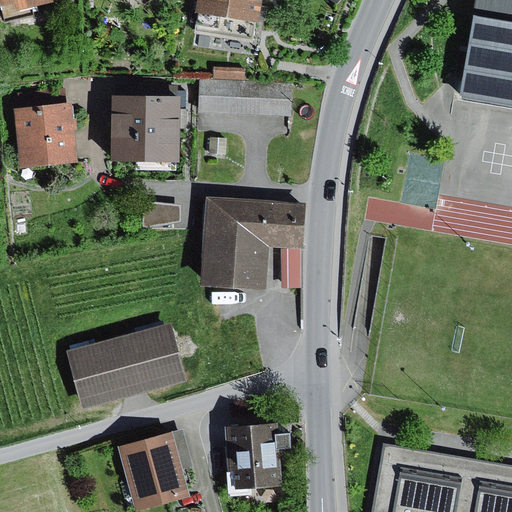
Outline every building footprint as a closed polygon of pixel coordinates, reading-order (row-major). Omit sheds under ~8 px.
[(0,0),(0,22),(37,14),(34,1),(39,0),(0,0)] [(195,0),(190,33),(251,43),(257,0),(195,0)] [(511,0),(471,0),(469,15),(511,22),(511,0)] [(511,22),(469,15),(455,96),(511,105),(511,22)] [(242,68),(212,66),(211,78),(242,80),(242,68)] [(291,84),(198,80),(196,111),(289,115),(291,84)] [(15,91),(17,106),(63,101),(61,86),(15,91)] [(177,97),(107,95),(106,159),(176,160),(177,97)] [(17,106),(10,107),(17,167),(74,161),(68,101),(63,101),(17,106)] [(225,138),(208,137),(207,154),(224,155),(225,138)] [(300,201),(201,196),(197,284),(261,287),(263,244),(297,246),(300,201)] [(178,205),(141,201),(141,228),(178,221),(178,205)] [(298,249),(280,249),(280,287),(298,287),(298,249)] [(166,322),(62,351),(77,407),(182,378),(166,322)] [(294,423),(221,426),(225,487),(278,483),(276,466),(293,464),(294,423)] [(181,428),(169,430),(179,468),(189,466),(181,428)] [(169,430),(114,444),(129,508),(185,495),(179,468),(169,430)] [(511,511),(511,466),(383,444),(371,511),(511,511)]
